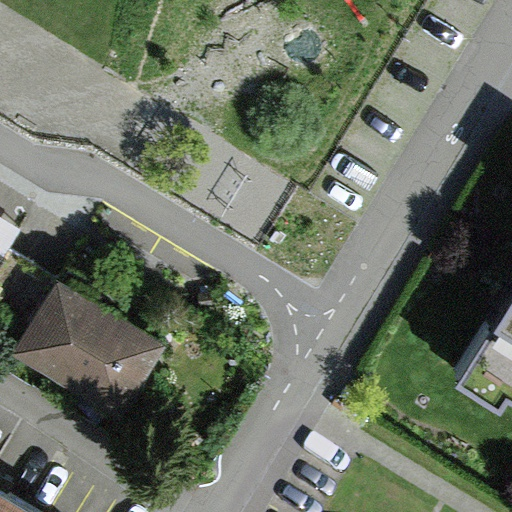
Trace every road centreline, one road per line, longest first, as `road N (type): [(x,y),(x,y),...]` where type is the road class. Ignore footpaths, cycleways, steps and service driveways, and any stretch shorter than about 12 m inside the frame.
road 1 (residential): [(0,139),(53,172),(105,179),(329,326)]
road 2 (residential): [(511,12),(329,326)]
road 3 (residential): [(329,326),(225,511)]
